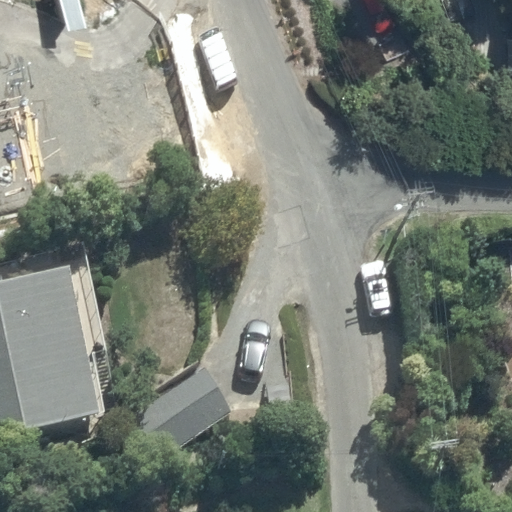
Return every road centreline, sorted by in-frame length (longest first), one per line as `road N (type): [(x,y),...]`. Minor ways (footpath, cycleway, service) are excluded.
road 1 (residential): [(314,189),(350,381),(354,511)]
road 2 (residential): [(242,0),(314,189)]
road 3 (residential): [(314,189),(511,190)]
